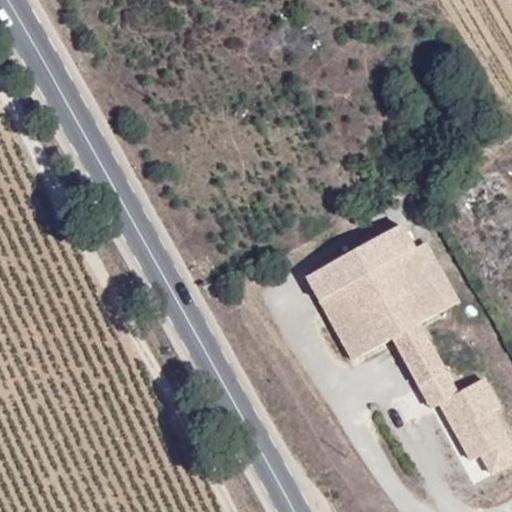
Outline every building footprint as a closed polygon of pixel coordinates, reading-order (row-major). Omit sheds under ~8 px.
[(418,325),(459,302),(427,244),(415,251),(400,226),(307,278),(353,361),(393,339),(418,325)] [(418,325),(393,339),(402,356),(428,342),(418,325)] [(428,342),(402,356),(420,387),(428,382),(440,404),(471,461),(481,455),(487,452),(498,471),(511,462),(511,447),(492,411),(499,408),(483,379),(456,394),(428,342)] [(428,382),(420,387),(432,409),(440,404),(428,382)] [(487,452),(481,455),(492,474),(498,471),(487,452)]
